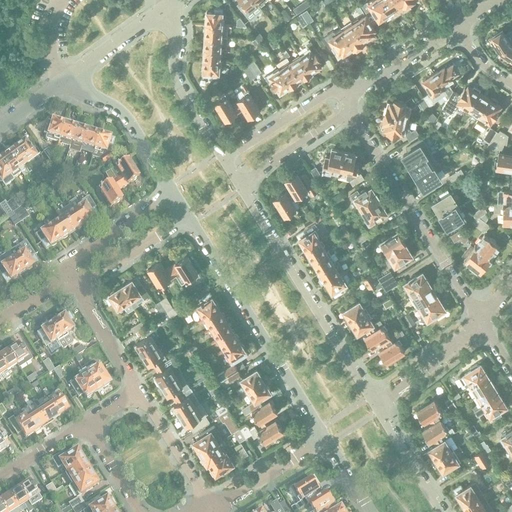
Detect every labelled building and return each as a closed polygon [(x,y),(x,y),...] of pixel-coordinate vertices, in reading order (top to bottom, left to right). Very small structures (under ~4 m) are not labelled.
[(257,5),(252,0),(238,0),(240,2),(236,5),(241,11),(242,11),(250,21),(263,11),(260,8),(258,5),(257,5)] [(391,16),(380,0),(372,0),(368,3),(367,2),(362,6),(367,15),(365,16),(372,26),(383,19),(385,20),(391,16)] [(399,8),(394,0),(380,0),(391,16),(396,12),(396,10),(399,8)] [(222,26),(223,9),(214,9),(214,13),(207,13),(205,15),(205,18),(206,20),(206,25),(222,26)] [(285,10),(280,14),(286,23),(290,20),(292,18),(285,10)] [(314,21),(307,10),(301,14),(308,25),(309,24),(308,24),(314,21)] [(308,25),(301,14),(296,17),(303,28),(308,25)] [(375,30),(372,26),(365,16),(352,25),(365,44),(372,39),(370,37),(372,36),(374,35),(373,33),(372,32),(375,30)] [(247,27),(240,18),(237,21),(237,27),(247,27)] [(365,44),(352,25),(352,23),(341,30),(354,51),(356,50),(357,50),(360,48),(361,46),(365,44)] [(221,38),(222,26),(206,25),(206,30),(204,31),(204,35),(205,36),(205,37),(221,38)] [(258,30),(252,34),(259,44),(265,40),(258,30)] [(354,51),(341,30),(335,34),(334,32),(334,33),(333,31),(323,38),(329,48),(331,47),(333,51),(336,49),(339,54),(341,52),(343,55),(346,52),(348,55),(354,51)] [(511,44),(511,42),(511,33),(511,31),(505,35),(502,31),(491,38),(495,45),(494,47),(497,51),(499,51),(501,53),(511,44)] [(205,49),(220,50),(221,38),(205,37),(205,42),(204,43),(204,47),(204,48),(205,49)] [(320,60),(316,54),(318,52),(311,42),(305,46),(307,49),(304,51),(305,52),(299,56),(312,74),(318,70),(317,69),(321,66),(318,62),(320,60)] [(511,60),(511,42),(511,44),(501,53),(503,55),(503,57),(507,60),(509,59),(511,60)] [(204,61),(219,62),(220,50),(205,49),(204,54),(203,55),(203,59),(204,60),(204,61)] [(290,57),(288,54),(284,49),(282,50),(287,58),(290,57)] [(261,73),(249,53),(248,52),(242,56),(247,63),(249,67),(256,76),(261,73)] [(312,74),(299,56),(289,62),(301,81),(312,74)] [(301,81),(289,62),(287,58),(277,65),(279,68),(291,88),(301,81)] [(218,75),(219,62),(204,61),(203,66),(202,67),(202,71),(203,72),(203,78),(218,79),(218,75)] [(249,67),(247,63),(240,63),(239,63),(239,67),(242,71),(244,70),(249,67)] [(450,77),(458,72),(453,65),(446,70),(445,68),(434,75),(441,86),(446,83),(447,86),(454,82),(450,77)] [(256,76),(249,67),(244,70),(251,81),(256,77),(256,76)] [(291,88),(279,68),(278,69),(265,77),(269,84),(271,83),(275,90),(277,88),(280,93),(284,91),(285,92),(291,88)] [(443,89),(441,86),(434,75),(424,81),(433,96),(437,101),(445,96),(448,100),(449,98),(443,89)] [(260,111),(244,85),(242,86),(244,91),(243,92),(245,95),(237,100),(243,110),(249,119),(260,111)] [(468,110),(479,93),(480,91),(474,87),(472,89),(468,86),(466,90),(465,89),(458,99),(451,94),(449,98),(448,100),(447,102),(445,105),(452,110),(456,104),(459,105),(460,104),(468,110)] [(243,110),(237,100),(231,104),(222,88),(219,90),(222,96),(221,97),(222,99),(215,103),(226,121),(243,110)] [(479,118),(490,100),(489,99),(488,98),(485,96),(483,96),(479,93),(468,110),(468,111),(479,118)] [(435,104),(429,95),(424,98),(430,107),(435,104)] [(430,107),(424,98),(418,102),(424,111),(430,107)] [(492,122),(499,111),(498,110),(501,107),(497,104),(498,102),(491,98),(490,100),(479,118),(478,119),(489,125),(491,121),(492,122)] [(409,116),(411,108),(416,105),(412,99),(406,102),(406,104),(395,101),(394,104),(388,103),(385,116),(407,121),(408,116),(409,116)] [(411,132),(409,130),(405,129),(407,121),(385,116),(382,130),(388,131),(387,134),(399,136),(399,134),(404,135),(404,134),(409,142),(419,135),(415,129),(411,132)] [(57,148),(64,124),(60,122),(58,121),(55,120),(53,120),(52,120),(50,127),(46,126),(43,135),(47,136),(46,139),(53,142),(54,141),(56,142),(55,147),(57,148)] [(71,144),(76,127),(75,127),(74,125),(71,124),(69,125),(64,124),(57,148),(60,148),(61,145),(69,147),(70,146),(71,144)] [(82,147),(88,131),(87,131),(86,129),(82,128),(80,129),(76,127),(71,144),(82,147)] [(490,142),(497,133),(490,128),(483,140),(489,144),(490,142)] [(94,151),(99,134),(98,134),(97,132),(94,131),(92,132),(88,131),(82,147),(82,149),(81,149),(80,155),(83,156),(84,152),(91,154),(93,153),(93,151),(94,151)] [(506,145),(508,137),(499,131),(498,133),(497,133),(490,142),(503,144),(506,145)] [(112,148),(115,139),(110,138),(108,136),(105,135),(103,136),(99,134),(94,151),(106,155),(108,147),(112,148)] [(31,152),(25,142),(23,143),(22,142),(19,144),(19,146),(16,148),(27,163),(40,155),(36,149),(31,152)] [(502,150),(503,144),(490,142),(489,144),(486,149),(502,150)] [(410,167),(427,157),(420,146),(403,156),(404,157),(404,158),(406,162),(407,162),(410,167)] [(27,163),(16,148),(8,154),(21,173),(24,177),(26,176),(23,172),(25,171),(22,167),(27,163)] [(54,157),(48,149),(43,152),(52,165),(54,157)] [(339,173),(344,152),(332,149),(330,158),(325,157),(322,170),(331,173),(331,171),(339,173)] [(359,164),(354,163),(356,155),(344,152),(339,173),(346,175),(346,176),(350,177),(357,173),(359,164)] [(111,160),(113,159),(109,153),(101,160),(104,165),(111,160)] [(511,154),(499,153),(497,161),(495,161),(494,168),(496,168),(496,170),(511,171),(511,154)] [(21,173),(8,154),(0,159),(0,161),(11,176),(13,179),(21,173)] [(417,178),(438,165),(431,154),(427,157),(410,167),(417,178)] [(139,178),(128,160),(121,165),(120,163),(117,165),(113,159),(111,160),(116,167),(111,171),(122,189),(139,178)] [(11,176),(0,161),(0,179),(5,187),(14,181),(13,179),(11,176)] [(441,179),(436,172),(442,169),(439,164),(438,165),(417,178),(420,183),(420,184),(422,188),(423,188),(424,190),(441,179)] [(322,177),(316,167),(311,171),(317,181),(322,177)] [(452,183),(464,175),(461,169),(448,177),(452,183)] [(60,177),(56,171),(50,175),(54,181),(60,177)] [(122,201),(117,192),(122,189),(111,171),(105,174),(111,184),(100,191),(110,208),(122,201)] [(317,194),(306,175),(300,178),(297,173),(285,180),(291,189),(296,197),(307,190),(312,197),(317,194)] [(353,186),(364,179),(361,174),(349,181),(353,186)] [(296,197),(291,189),(274,199),(285,217),(301,206),(296,197)] [(380,200),(376,194),(375,195),(371,189),(367,192),(366,190),(359,193),(358,190),(351,195),(357,205),(359,204),(364,211),(380,200)] [(511,190),(509,190),(509,192),(504,192),(504,195),(502,194),(502,198),(504,198),(504,204),(494,204),(494,205),(511,205),(511,190)] [(457,206),(450,195),(434,205),(434,206),(434,207),(436,211),(438,211),(441,216),(457,206)] [(96,212),(97,211),(88,197),(78,203),(75,199),(68,204),(69,206),(70,205),(83,226),(88,223),(89,223),(92,221),(93,220),(99,216),(96,212)] [(19,210),(13,200),(6,204),(13,214),(19,210)] [(387,213),(383,208),(384,207),(380,200),(364,211),(364,212),(362,213),(366,219),(367,219),(370,224),(371,223),(371,224),(374,222),(374,221),(375,221),(376,223),(383,218),(382,216),(387,213)] [(13,214),(6,204),(2,208),(9,217),(13,214)] [(83,226),(70,205),(69,206),(59,213),(61,216),(62,218),(72,233),(76,230),(78,230),(81,228),(82,227),(83,226)] [(511,223),(511,205),(494,205),(494,213),(504,213),(504,226),(511,226),(511,224),(511,223)] [(464,217),(457,206),(441,216),(444,221),(443,222),(446,226),(447,226),(448,227),(464,217)] [(333,207),(327,210),(331,217),(336,213),(333,207)] [(488,213),(485,209),(484,207),(472,215),(476,220),(479,218),(484,215),(488,213)] [(25,220),(19,210),(13,214),(20,223),(25,220)] [(20,223),(13,214),(9,217),(8,218),(15,227),(20,223)] [(315,224),(318,223),(314,217),(304,224),(307,229),(308,229),(315,224)] [(72,233),(62,218),(52,225),(51,225),(61,240),(62,239),(64,239),(67,237),(67,236),(72,233)] [(490,226),(484,222),(479,218),(476,220),(473,222),(486,232),(490,226)] [(61,240),(51,225),(52,225),(48,219),(43,222),(47,228),(36,235),(45,250),(51,246),(53,247),(56,245),(56,243),(61,240)] [(320,242),(314,231),(318,229),(315,224),(308,229),(307,229),(296,235),(302,245),(302,246),(304,249),(305,250),(306,251),(320,242)] [(357,246),(371,237),(367,231),(353,240),(357,246)] [(468,239),(464,236),(461,231),(451,236),(452,237),(451,237),(454,242),(455,241),(455,242),(459,239),(464,243),(468,239)] [(406,244),(402,237),(402,238),(398,232),(393,236),(392,235),(386,239),(386,240),(382,243),(388,255),(405,245),(406,244)] [(500,247),(495,243),(496,242),(488,236),(487,238),(483,235),(480,238),(481,239),(476,246),(492,259),(496,252),(500,247)] [(38,263),(34,256),(35,256),(25,241),(8,252),(22,274),(27,270),(29,270),(32,268),(32,267),(38,263)] [(327,252),(320,242),(306,251),(309,255),(308,257),(310,260),(312,260),(312,261),(327,252)] [(412,256),(411,255),(411,254),(409,250),(408,250),(405,245),(388,255),(395,267),(410,258),(409,258),(412,256)] [(490,261),(492,259),(476,246),(474,248),(471,245),(462,257),(465,259),(462,263),(477,274),(479,272),(481,273),(486,266),(487,267),(489,267),(490,266),(491,265),(492,263),(491,262),(490,261)] [(8,252),(6,249),(4,251),(3,254),(4,257),(6,259),(9,260),(7,261),(8,262),(0,266),(0,267),(0,274),(1,276),(6,284),(12,280),(14,280),(17,278),(17,277),(22,274),(8,252)] [(333,263),(338,260),(335,253),(329,257),(327,252),(312,261),(315,266),(315,267),(317,270),(318,271),(319,272),(333,263)] [(198,274),(187,256),(165,271),(171,281),(182,274),(187,284),(192,281),(191,279),(198,274)] [(171,281),(165,271),(160,262),(148,269),(160,287),(171,281)] [(333,263),(319,272),(322,277),(322,278),(323,281),(325,282),(325,283),(340,274),(333,263)] [(350,289),(348,286),(352,283),(346,273),(344,275),(343,272),(340,274),(325,283),(328,287),(328,289),(330,292),(331,292),(335,298),(342,293),(350,289)] [(395,279),(390,272),(378,279),(380,282),(382,286),(395,279)] [(430,285),(429,284),(430,283),(427,279),(426,279),(422,273),(417,277),(416,275),(409,280),(410,281),(404,284),(412,296),(430,285)] [(380,282),(378,279),(375,274),(373,275),(363,281),(368,290),(378,283),(380,282)] [(150,296),(141,283),(137,277),(131,281),(129,281),(126,283),(126,284),(121,287),(134,309),(139,306),(138,304),(144,300),(150,296)] [(386,292),(398,285),(395,279),(382,286),(386,292)] [(437,297),(436,296),(437,294),(434,290),(433,290),(430,285),(412,296),(419,308),(437,297)] [(134,309),(121,287),(115,291),(114,291),(111,293),(110,294),(104,298),(109,305),(114,303),(118,310),(124,306),(128,312),(134,309)] [(219,306),(217,303),(215,302),(210,293),(202,298),(205,302),(198,307),(205,318),(219,308),(219,306)] [(173,308),(167,297),(161,301),(168,312),(173,308)] [(445,310),(444,309),(445,308),(442,304),(441,304),(437,297),(419,308),(427,321),(429,320),(430,323),(436,319),(435,316),(445,310)] [(168,312),(161,301),(156,305),(163,317),(169,313),(168,312)] [(347,326),(367,313),(359,302),(343,312),(348,319),(344,321),(347,326)] [(171,318),(181,311),(178,306),(173,308),(168,312),(169,313),(171,318)] [(226,319),(225,318),(225,316),(223,314),(222,313),(219,308),(205,318),(211,328),(226,319)] [(407,314),(404,310),(402,312),(401,309),(398,311),(402,318),(404,317),(409,314),(409,313),(407,314)] [(73,330),(69,323),(73,320),(69,313),(63,317),(61,317),(58,319),(58,320),(53,323),(68,346),(72,343),(72,341),(70,338),(69,337),(67,334),(73,330)] [(161,325),(172,319),(171,318),(169,313),(163,317),(158,320),(161,325)] [(374,325),(367,313),(347,326),(349,330),(353,327),(358,335),(364,331),(374,325)] [(415,324),(409,315),(409,314),(404,317),(410,328),(415,324)] [(233,330),(232,329),(232,327),(230,324),(228,324),(226,319),(211,328),(218,339),(233,330)] [(390,338),(386,331),(383,326),(380,321),(374,325),(364,331),(368,336),(365,337),(372,349),(381,343),(390,338)] [(134,334),(145,327),(142,322),(131,329),(134,334)] [(68,346),(53,323),(48,326),(46,326),(43,328),(43,330),(37,334),(45,348),(56,341),(58,344),(58,345),(60,349),(62,349),(62,350),(68,346)] [(158,346),(154,340),(158,337),(154,329),(142,336),(144,339),(134,346),(141,356),(158,346)] [(239,341),(238,339),(238,338),(237,335),(235,334),(233,330),(218,339),(225,350),(239,341)] [(405,352),(398,340),(400,339),(402,341),(405,339),(401,332),(390,339),(390,338),(381,343),(384,349),(380,351),(387,363),(405,352)] [(248,356),(245,350),(245,348),(243,345),(242,345),(239,341),(225,350),(232,362),(229,364),(232,367),(234,365),(234,364),(248,356)] [(19,368),(32,359),(27,351),(25,352),(22,348),(21,349),(19,345),(15,347),(8,351),(17,365),(19,368)] [(74,357),(84,351),(81,346),(71,352),(74,357)] [(167,361),(158,346),(141,356),(147,367),(152,364),(155,368),(167,361)] [(17,365),(8,351),(8,352),(5,354),(5,353),(0,356),(0,361),(7,371),(17,365)] [(77,362),(87,356),(84,351),(74,357),(77,362)] [(55,370),(48,360),(42,363),(49,374),(53,371),(55,370)] [(7,371),(0,361),(0,375),(2,374),(6,380),(11,377),(7,371)] [(160,387),(176,376),(167,361),(155,368),(158,373),(153,376),(160,387)] [(487,376),(484,371),(484,370),(482,367),(481,366),(480,365),(478,367),(477,364),(470,368),(472,370),(464,375),(459,379),(463,386),(464,385),(466,388),(471,385),(471,386),(487,376)] [(221,382),(238,372),(234,365),(232,367),(217,376),(221,382)] [(110,384),(98,366),(85,375),(97,393),(110,384)] [(65,377),(59,368),(59,367),(55,370),(53,371),(59,381),(65,377)] [(241,395),(268,379),(265,375),(262,377),(257,370),(241,380),(244,386),(238,390),(241,395)] [(97,393),(85,375),(83,371),(78,375),(80,378),(69,385),(78,397),(82,394),(84,398),(86,397),(87,399),(96,393),(97,393)] [(232,385),(242,378),(238,372),(221,382),(220,383),(221,385),(222,384),(225,388),(231,384),(232,385)] [(29,383),(37,377),(35,373),(26,379),(29,383)] [(185,391),(190,389),(181,374),(176,376),(160,387),(166,397),(171,394),(174,399),(186,392),(185,391)] [(477,396),(494,386),(491,379),(490,380),(487,376),(471,386),(470,386),(472,390),(473,390),(477,396)] [(268,402),(265,397),(271,393),(267,385),(271,383),(268,379),(241,395),(240,396),(242,399),(249,395),(254,402),(242,410),(245,415),(246,414),(247,415),(250,413),(252,412),(268,402)] [(22,383),(17,387),(21,392),(24,390),(25,389),(22,383)] [(500,397),(497,392),(498,392),(494,386),(477,396),(481,402),(480,402),(482,407),(500,397)] [(195,407),(200,403),(191,388),(190,389),(185,391),(186,392),(174,399),(177,404),(172,407),(178,417),(195,407)] [(68,411),(58,396),(60,395),(58,391),(52,395),(54,398),(49,401),(52,405),(59,417),(68,411)] [(499,412),(506,407),(506,406),(506,405),(504,401),(502,401),(500,397),(482,407),(479,409),(474,412),(478,417),(486,411),(492,421),(501,416),(499,412)] [(451,413),(457,409),(451,399),(445,402),(451,413)] [(445,417),(435,400),(417,411),(424,423),(428,420),(431,425),(440,419),(445,417)] [(59,417),(52,405),(49,401),(36,409),(37,409),(40,413),(46,424),(52,421),(59,417)] [(269,417),(277,412),(270,401),(268,402),(252,412),(259,423),(269,417)] [(185,428),(201,417),(195,407),(178,417),(185,428)] [(233,417),(228,410),(227,411),(223,414),(219,416),(223,424),(233,417)] [(40,413),(28,421),(26,422),(34,433),(41,428),(46,424),(40,413)] [(34,433),(26,422),(28,421),(25,417),(26,417),(25,415),(16,421),(13,418),(7,421),(17,436),(22,433),(25,439),(34,433)] [(272,423),(269,417),(259,423),(262,429),(272,423)] [(450,435),(448,431),(440,419),(431,425),(423,430),(430,442),(432,440),(435,446),(445,440),(450,437),(449,436),(450,435)] [(283,431),(276,420),(272,423),(262,429),(258,432),(255,426),(249,430),(246,425),(240,429),(246,439),(252,435),(254,439),(260,436),(265,443),(283,431)] [(511,448),(511,428),(506,433),(507,435),(501,439),(504,444),(506,443),(510,450),(511,448)] [(246,439),(240,429),(234,433),(240,443),(246,439)] [(218,443),(211,430),(202,436),(203,437),(193,443),(197,450),(198,449),(201,454),(218,443)] [(8,447),(6,442),(4,440),(7,438),(5,436),(3,438),(0,433),(0,452),(5,449),(8,447)] [(452,451),(455,450),(453,447),(455,446),(450,437),(445,440),(435,446),(429,450),(433,457),(429,459),(432,464),(452,451)] [(209,464),(226,453),(225,453),(221,448),(226,445),(223,440),(218,443),(201,454),(204,458),(203,459),(206,465),(207,464),(208,465),(209,464)] [(246,452),(241,444),(235,448),(242,459),(248,455),(246,452)] [(463,451),(460,447),(455,450),(452,451),(455,456),(463,451)] [(84,462),(83,461),(84,461),(80,455),(77,451),(66,457),(63,452),(51,459),(57,469),(62,466),(66,473),(84,462)] [(459,463),(455,456),(452,451),(432,464),(435,468),(438,465),(443,473),(459,463)] [(488,457),(484,451),(474,457),(478,463),(488,457)] [(234,466),(226,453),(209,464),(216,475),(225,469),(226,470),(234,466)] [(491,463),(490,462),(488,457),(478,463),(482,469),(491,463)] [(91,473),(90,472),(88,468),(89,468),(85,462),(84,463),(84,462),(66,473),(73,484),(91,473)] [(85,492),(97,484),(94,479),(95,479),(91,473),(73,484),(69,486),(77,499),(79,497),(86,492),(85,492)] [(504,485),(511,479),(511,474),(511,473),(501,479),(504,485)] [(321,497),(318,492),(320,491),(313,479),(295,491),(305,507),(310,505),(321,497)] [(41,500),(36,491),(37,491),(33,486),(30,481),(27,484),(27,483),(19,488),(31,506),(41,500)] [(52,497),(64,490),(62,486),(56,490),(52,484),(46,488),(52,497)] [(479,495),(481,495),(478,490),(475,492),(471,485),(464,490),(461,485),(453,490),(457,495),(457,497),(458,500),(460,501),(463,505),(479,495)] [(31,506),(19,488),(19,489),(17,491),(16,490),(9,495),(18,508),(24,504),(28,511),(29,511),(33,510),(31,507),(31,506)] [(321,511),(334,504),(327,493),(321,497),(310,505),(314,511),(313,511),(321,511)] [(18,508),(9,495),(7,497),(6,497),(0,500),(0,502),(6,511),(20,511),(18,508)] [(486,505),(479,495),(463,505),(463,506),(463,508),(465,510),(467,511),(475,511),(489,504),(486,505)] [(73,510),(84,503),(80,497),(79,497),(77,499),(69,504),(70,506),(73,510)] [(110,511),(113,510),(114,510),(110,504),(107,499),(95,507),(94,506),(89,509),(90,511),(110,511)] [(289,511),(290,511),(284,502),(279,505),(283,511),(289,511)] [(73,511),(82,511),(87,509),(88,509),(84,503),(73,510),(73,511)] [(283,511),(279,505),(277,503),(271,507),(274,511),(283,511)]
